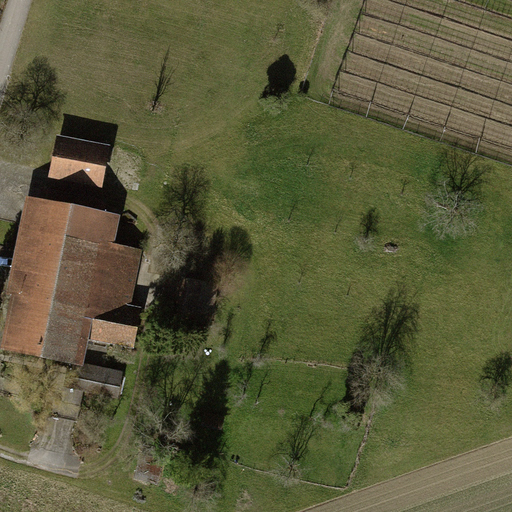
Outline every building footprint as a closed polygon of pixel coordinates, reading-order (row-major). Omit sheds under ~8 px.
[(108,148),(58,138),(51,175),(101,185),(108,148)] [(115,217),(36,201),(6,345),(77,360),(83,332),(130,341),(136,311),(126,309),(137,252),(109,246),(115,217)] [(218,286),(170,276),(162,314),(210,324),(218,286)] [(68,386),(116,398),(122,373),(74,362),(68,386)] [(203,425),(221,430),(224,419),(206,414),(203,425)] [(136,477),(158,484),(164,460),(142,454),(136,477)]
